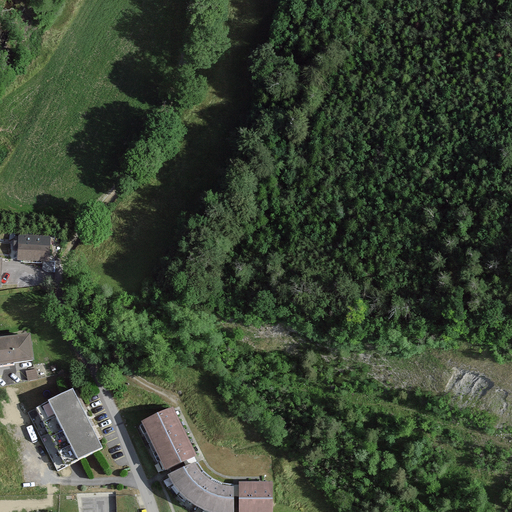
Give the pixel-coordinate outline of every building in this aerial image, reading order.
[(49,237),(12,235),(11,262),(47,263),(49,237)] [(25,336),(0,339),(0,364),(29,361),(25,336)] [(72,393),(29,414),(57,471),(100,449),(72,393)] [(169,409),(138,424),(160,473),(161,476),(166,484),(174,495),(181,502),(189,507),(195,511),(198,511),(268,511),(268,484),(234,484),(227,483),(220,482),(212,479),(206,476),(200,471),(197,467),(195,461),(192,457),(169,409)] [(129,511),(129,496),(118,497),(118,511),(129,511)]
